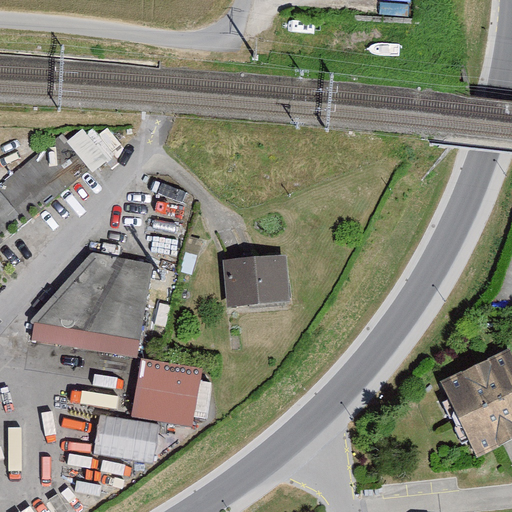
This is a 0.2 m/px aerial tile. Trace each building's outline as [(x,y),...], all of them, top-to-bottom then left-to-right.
[(0,240),(86,171),(60,138),(0,186),(0,240)] [(154,266),(95,256),(35,323),(33,343),(140,359),(154,266)] [(289,259),(227,263),(231,306),(293,302),(289,259)] [(511,351),(510,348),(441,382),(478,456),(511,438),(511,351)] [(204,371),(145,362),(136,418),(196,427),(204,371)] [(89,452),(147,462),(154,423),(95,413),(89,452)]
